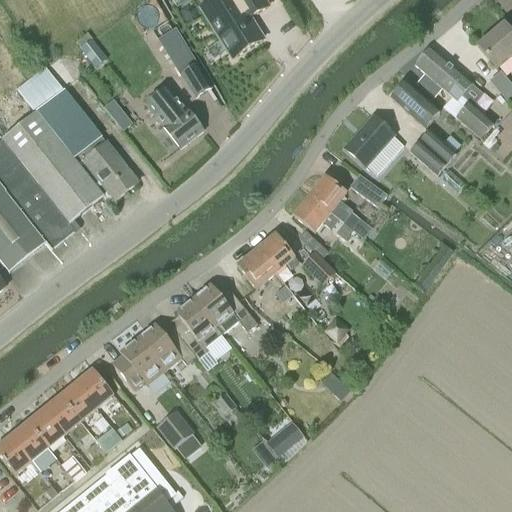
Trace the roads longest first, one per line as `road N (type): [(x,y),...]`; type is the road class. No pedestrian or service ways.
road 1 (residential): [(474,0),(340,113),(265,218),(0,418)]
road 2 (tertiary): [(0,337),(205,180),(378,0)]
